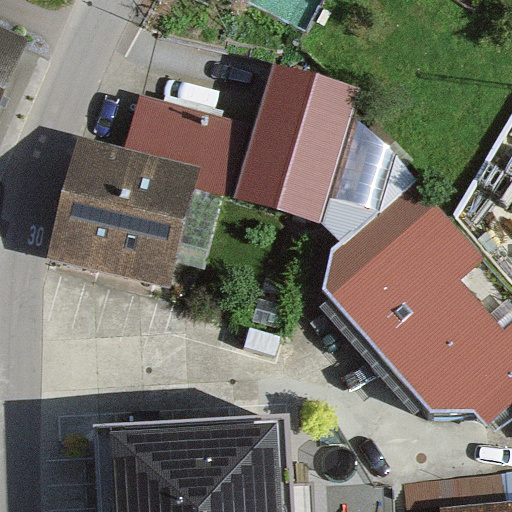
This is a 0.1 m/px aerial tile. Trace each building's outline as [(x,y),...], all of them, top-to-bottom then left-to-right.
[(236,0),(205,0),(230,13),(236,0)] [(0,97),(20,48),(0,40),(0,97)] [(339,105),(263,80),(222,203),(299,228),(339,105)] [(180,310),(237,127),(143,97),(122,161),(78,147),(40,267),(180,310)] [(511,329),(403,194),(317,264),(311,301),(411,425),(465,438),(506,406),(511,413),(511,329)] [(288,511),(284,430),(102,441),(105,511),(288,511)]
